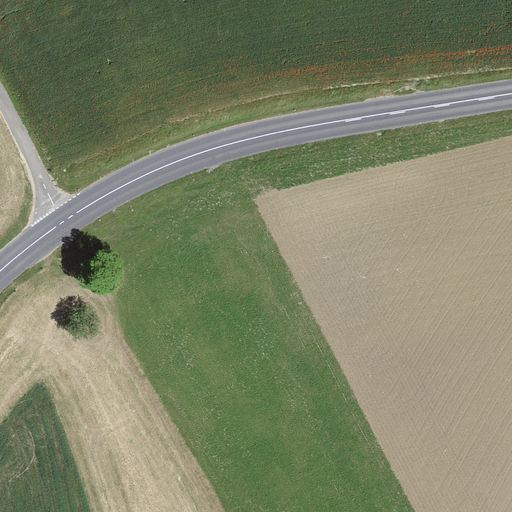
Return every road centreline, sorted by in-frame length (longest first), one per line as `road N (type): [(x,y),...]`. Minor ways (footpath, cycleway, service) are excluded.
road 1 (tertiary): [(0,271),(102,197),(205,152),(511,96)]
road 2 (track): [(0,102),(58,224)]
